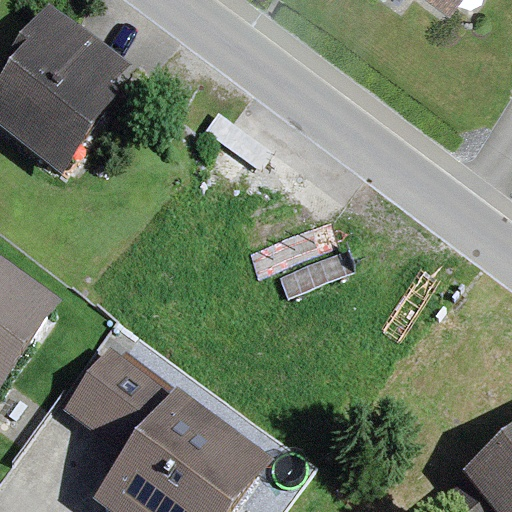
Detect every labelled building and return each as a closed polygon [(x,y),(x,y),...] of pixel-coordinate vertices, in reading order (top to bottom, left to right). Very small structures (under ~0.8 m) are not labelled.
[(436,0),(452,11),(460,0),(436,0)] [(18,72),(0,95),(0,135),(65,185),(124,108),(114,100),(132,76),(51,15),(11,67),(18,72)] [(213,306),(255,334),(325,232),(236,172),(217,201),(197,187),(157,246),(177,259),(153,293),(200,325),(213,306)] [(0,401),(63,314),(0,268),(0,401)] [(111,357),(65,420),(127,465),(93,511),(244,511),(273,474),(111,357)] [(511,511),(511,444),(434,511),(511,511)]
